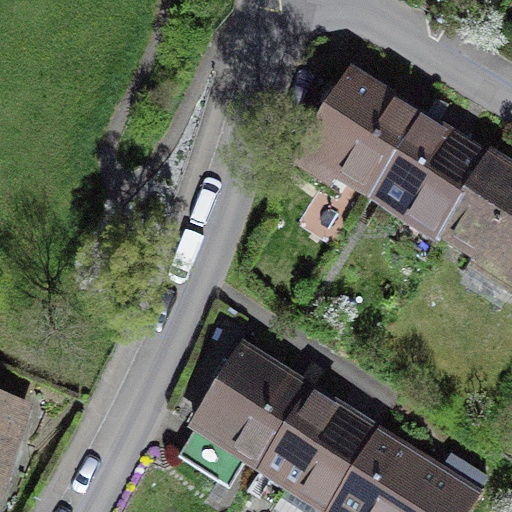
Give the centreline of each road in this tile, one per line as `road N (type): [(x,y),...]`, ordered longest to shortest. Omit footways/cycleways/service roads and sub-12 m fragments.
road 1 (residential): [(284,0),(233,176),(175,325),(82,511)]
road 2 (residential): [(352,0),(511,95)]
